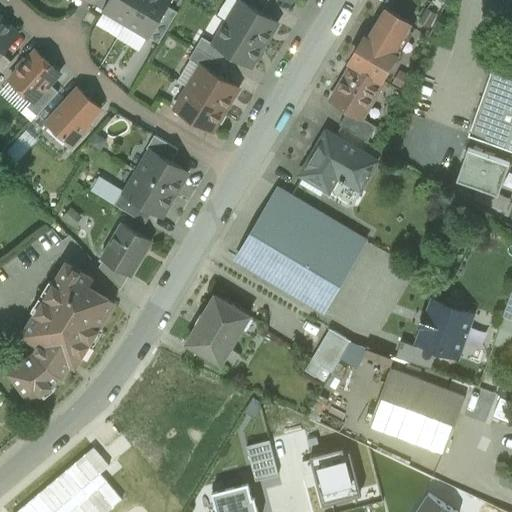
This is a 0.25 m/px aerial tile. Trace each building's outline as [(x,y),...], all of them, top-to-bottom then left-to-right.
[(95,0),(93,4),(104,10),(109,0),(95,0)] [(139,0),(109,0),(104,10),(126,23),(139,0)] [(139,0),(126,23),(148,37),(167,6),(170,0),(139,0)] [(261,12),(240,0),(239,0),(227,22),(264,44),(278,22),(261,12)] [(264,0),(240,0),(261,12),(267,2),(264,0)] [(177,12),(167,6),(148,37),(159,43),(177,12)] [(385,12),(368,41),(364,39),(351,61),(353,63),(381,79),(394,57),(390,55),(407,25),(385,12)] [(0,18),(0,54),(1,53),(18,35),(0,18)] [(264,44),(227,22),(213,44),(229,54),(251,67),(264,44)] [(213,44),(202,37),(195,48),(223,64),(229,54),(213,44)] [(223,64),(195,48),(189,58),(201,65),(218,75),(224,65),(223,64)] [(36,51),(27,61),(25,60),(18,68),(19,70),(9,80),(32,101),(33,102),(49,84),(60,72),(36,51)] [(1,53),(0,54),(0,72),(10,61),(1,53)] [(381,79),(353,63),(331,100),(348,111),(361,118),(362,118),(384,81),(381,79)] [(218,75),(201,65),(188,87),(225,110),(239,87),(218,75)] [(511,68),(500,67),(500,66),(493,65),(490,71),(491,72),(469,135),(511,150),(511,68)] [(49,84),(33,102),(32,101),(27,107),(36,116),(44,108),(58,92),(49,84)] [(225,110),(188,87),(174,109),(212,132),(225,110)] [(78,88),(67,100),(58,92),(44,108),(52,116),(47,122),(47,123),(71,144),(89,125),(87,124),(101,109),(78,88)] [(44,108),(32,123),(40,130),(47,123),(47,122),(52,116),(44,108)] [(361,118),(348,111),(340,124),(368,141),(376,127),(362,118),(361,118)] [(377,161),(326,131),(300,175),(329,191),(338,176),(360,190),(377,161)] [(178,149),(154,135),(147,148),(150,150),(151,149),(171,161),(178,149)] [(509,162),(469,147),(457,179),(498,194),(509,162)] [(171,161),(151,149),(150,150),(137,171),(175,194),(188,172),(171,161)] [(175,194),(137,171),(124,193),(124,194),(153,211),(162,216),(175,194)] [(278,189),(237,259),(323,310),(365,241),(278,189)] [(153,211),(124,194),(124,193),(122,192),(115,205),(145,223),(153,211)] [(151,241),(123,224),(102,258),(106,260),(130,275),(151,241)] [(121,291),(130,275),(106,260),(100,269),(121,291)] [(67,262),(22,334),(39,345),(35,352),(9,372),(31,401),(62,377),(70,363),(75,368),(115,301),(89,285),(93,278),(67,262)] [(215,295),(204,314),(203,313),(202,315),(203,315),(198,322),(197,324),(198,324),(186,343),(221,363),(229,350),(230,350),(231,348),(230,348),(235,340),(236,339),(235,339),(240,331),(241,331),(242,330),(241,329),(249,315),(215,295)] [(446,304),(433,299),(428,314),(424,313),(419,327),(423,328),(417,343),(436,350),(457,357),(472,313),(460,309),(462,303),(448,298),(446,304)] [(350,341),(330,329),(305,370),(315,376),(321,366),(332,372),(350,341)] [(436,350),(417,343),(416,346),(401,341),(396,357),(429,369),(436,350)] [(466,395),(390,367),(370,424),(445,451),(466,395)] [(269,441),(247,447),(255,480),(278,474),(269,441)] [(107,511),(122,500),(100,473),(109,466),(94,448),(18,511),(107,511)] [(343,453),(342,449),(311,457),(323,504),(349,497),(348,493),(359,491),(349,452),(343,453)] [(248,485),(213,494),(217,511),(257,511),(254,498),(251,499),(248,485)] [(416,511),(456,511),(428,494),(416,511)]
